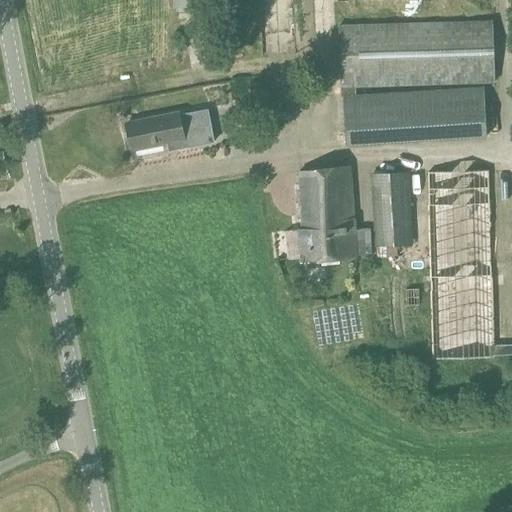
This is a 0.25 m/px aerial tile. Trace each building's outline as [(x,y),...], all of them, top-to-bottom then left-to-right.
[(172,0),(173,11),(205,7),(205,0),(172,0)] [(496,83),(493,20),(339,25),(341,88),(496,83)] [(487,138),(485,88),(343,96),(346,147),(487,138)] [(126,124),(132,150),(173,142),(174,150),(214,142),(208,110),(180,115),(180,113),(126,124)] [(208,147),(187,148),(187,159),(208,158),(208,147)] [(302,230),(299,230),(301,259),(356,255),(356,256),(372,256),(371,229),(354,230),(354,225),(356,225),(351,168),(298,171),(302,230)] [(422,170),(425,363),(511,361),(511,189),(508,189),(511,345),(488,346),(487,282),(488,282),(485,172),(447,172),(447,170),(422,170)] [(413,246),(409,172),(371,174),(376,248),(413,246)] [(401,303),(416,300),(413,286),(398,289),(401,303)]
